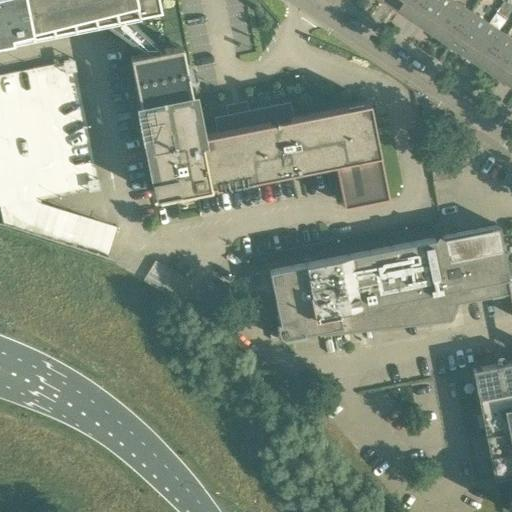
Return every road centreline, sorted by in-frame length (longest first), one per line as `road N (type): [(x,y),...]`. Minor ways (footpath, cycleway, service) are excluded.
road 1 (motorway): [(193,511),(144,461),(71,406),(0,369)]
road 2 (residential): [(511,133),(312,0)]
